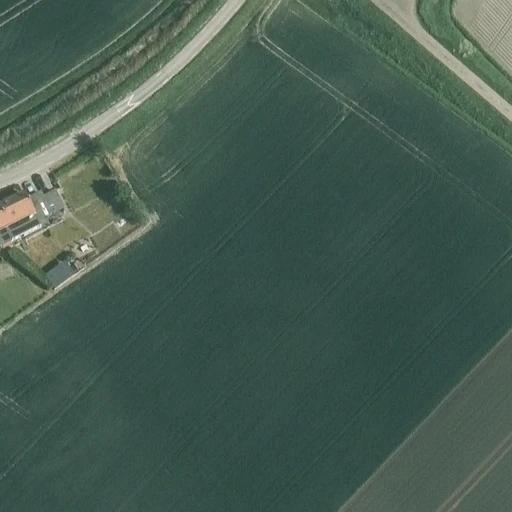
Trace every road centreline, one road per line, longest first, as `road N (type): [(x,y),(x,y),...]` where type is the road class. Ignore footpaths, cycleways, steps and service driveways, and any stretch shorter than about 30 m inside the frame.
road 1 (unclassified): [(0,182),(120,112),(236,0)]
road 2 (track): [(376,0),(511,115)]
